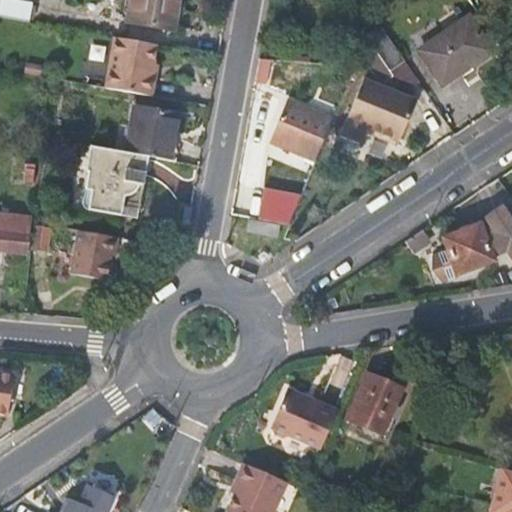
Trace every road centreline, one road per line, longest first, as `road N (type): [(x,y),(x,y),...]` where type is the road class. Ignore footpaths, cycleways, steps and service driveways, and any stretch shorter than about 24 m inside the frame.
road 1 (residential): [(260,297),(511,130)]
road 2 (residential): [(213,271),(259,0)]
road 3 (residential): [(273,338),(511,301)]
road 4 (residential): [(151,376),(0,478)]
road 5 (residential): [(139,335),(0,328)]
